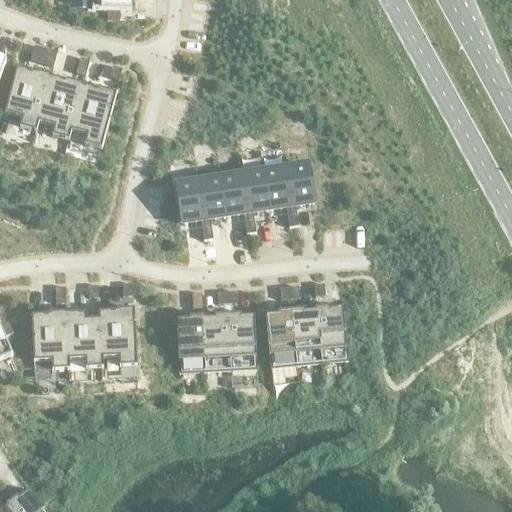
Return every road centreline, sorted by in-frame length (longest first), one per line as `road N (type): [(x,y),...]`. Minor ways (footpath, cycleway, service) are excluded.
road 1 (secondary): [(389,0),(511,225)]
road 2 (residential): [(368,261),(176,273),(120,261)]
road 3 (residential): [(161,60),(120,261)]
road 4 (residential): [(161,60),(0,16)]
road 5 (secondary): [(511,117),(449,0)]
road 6 (residential): [(120,261),(0,271)]
